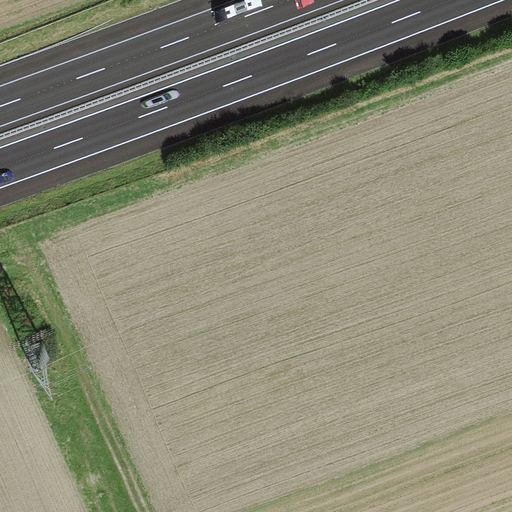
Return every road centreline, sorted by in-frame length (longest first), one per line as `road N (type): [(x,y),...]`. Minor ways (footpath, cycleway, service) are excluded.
road 1 (motorway): [(0,167),(450,0)]
road 2 (motorway): [(288,0),(0,106)]
road 3 (track): [(26,249),(145,511)]
